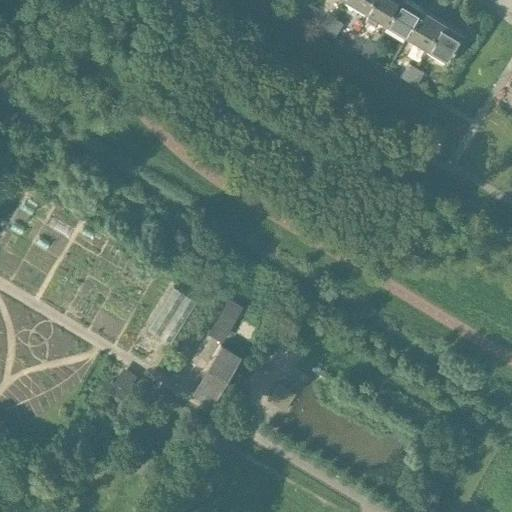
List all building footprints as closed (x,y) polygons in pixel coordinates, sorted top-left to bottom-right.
[(373,0),(350,0),(367,10),(373,0)] [(400,0),(373,0),(367,10),(387,22),(400,0)] [(424,7),(411,0),(400,0),(387,22),(408,35),(424,7)] [(300,14),(307,18),(315,5),(308,1),(300,14)] [(444,20),(424,7),(408,35),(428,47),(444,20)] [(328,13),(320,26),(328,31),(335,18),(328,13)] [(335,18),(328,31),(335,35),(343,22),(335,18)] [(465,32),(444,20),(428,47),(449,59),(465,32)] [(368,37),(360,50),(368,55),(375,42),(368,37)] [(383,46),(375,42),(368,55),(375,59),(383,46)] [(409,62),(401,75),(409,79),(417,66),(409,62)] [(424,71),(417,66),(409,79),(416,84),(424,71)] [(169,342),(195,301),(172,286),(146,328),(169,342)] [(209,328),(222,335),(238,307),(224,300),(209,328)] [(218,342),(190,390),(210,402),(239,355),(218,342)] [(136,375),(122,366),(117,374),(131,383),(136,375)]
